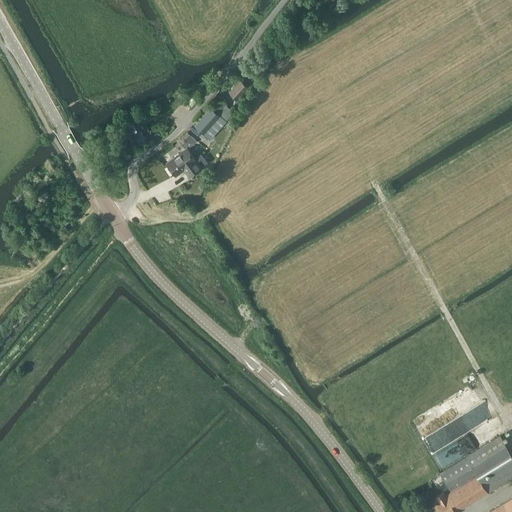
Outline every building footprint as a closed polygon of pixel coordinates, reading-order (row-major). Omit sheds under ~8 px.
[(230,102),(219,92),(212,99),(223,109),(230,102)] [(220,116),(209,107),(193,125),(204,134),(220,116)] [(141,130),(133,135),(140,146),(148,142),(141,130)] [(186,131),(179,138),(184,143),(191,135),(186,131)] [(186,146),(164,163),(173,175),(182,168),(189,176),(202,167),(186,146)] [(500,436),(479,448),(465,457),(465,458),(472,470),(476,475),(511,454),(500,436)] [(511,454),(476,475),(487,493),(511,477),(511,455),(511,454)] [(440,473),(451,491),(476,475),(472,470),(465,458),(440,473)] [(451,492),(446,495),(447,496),(457,511),(487,493),(476,475),(451,491),(451,492)] [(435,504),(440,511),(456,511),(457,511),(447,496),(446,495),(444,492),(436,497),(439,501),(435,504)] [(511,511),(511,498),(489,511),(511,511)]
